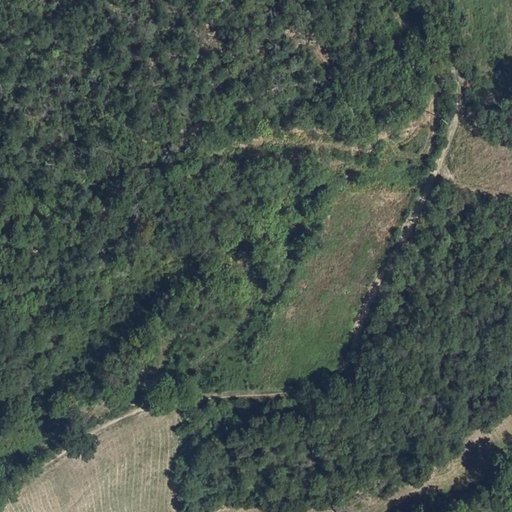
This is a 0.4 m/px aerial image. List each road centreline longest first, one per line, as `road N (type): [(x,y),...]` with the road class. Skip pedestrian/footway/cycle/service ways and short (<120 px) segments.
road 1 (track): [(141,408),(183,396),(321,384),(352,353),(363,306),(418,212),(460,104),(426,0)]
road 2 (track): [(183,396),(182,406),(67,511)]
